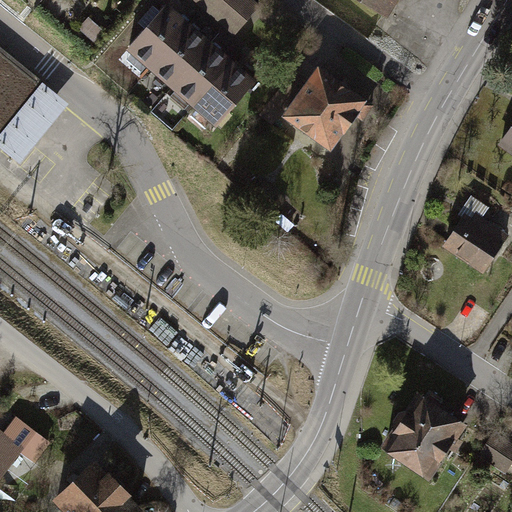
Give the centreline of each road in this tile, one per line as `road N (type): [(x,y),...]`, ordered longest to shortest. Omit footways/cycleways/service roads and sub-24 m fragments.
road 1 (residential): [(0,23),(122,126),(195,258),(284,327),(348,348)]
road 2 (residential): [(0,328),(125,430),(189,511)]
road 3 (secondary): [(443,102),(359,311)]
road 4 (secondary): [(348,348),(316,438),(256,511)]
road 5 (residential): [(443,102),(304,0)]
road 6 (residential): [(511,394),(411,329)]
